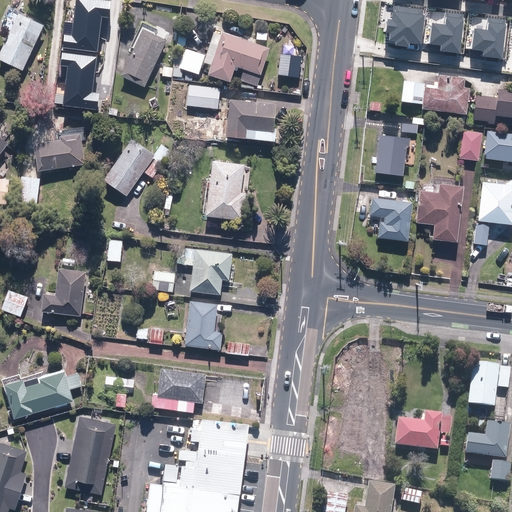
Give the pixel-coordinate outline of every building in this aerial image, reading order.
[(63,48),(98,52),(102,17),(109,18),(111,2),(96,0),(76,0),(72,36),(64,35),(63,48)] [(423,6),(392,3),(391,18),(386,17),(385,30),(389,31),(388,39),(394,39),(394,43),(407,44),(407,41),(419,42),(423,6)] [(12,6),(3,26),(12,30),(0,55),(0,59),(26,72),(48,23),(12,6)] [(457,51),(463,12),(445,10),(444,23),(431,21),(429,42),(440,43),(439,48),(457,51)] [(499,55),(504,17),(487,15),(485,28),(473,26),(470,47),(481,48),(481,53),(499,55)] [(130,47),(135,49),(123,74),(146,86),(169,41),(161,37),(164,30),(144,20),(130,47)] [(242,79),(258,85),(271,49),(218,29),(206,61),(213,63),(210,73),(233,81),(239,65),(246,68),(242,79)] [(207,54),(190,47),(182,66),(199,73),(207,54)] [(96,110),(99,94),(92,93),(97,57),(62,53),(60,66),(67,67),(62,106),(96,110)] [(463,80),(435,77),(433,89),(421,88),(418,110),(462,115),(466,92),(461,91),(463,80)] [(223,88),(191,83),(188,105),(219,110),(223,88)] [(511,94),(493,92),(492,99),(471,96),(468,120),(511,126),(511,94)] [(280,101),(233,97),(231,133),(278,136),(280,101)] [(220,121),(202,119),(200,138),(219,140),(220,121)] [(83,132),(59,135),(60,137),(37,140),(40,168),(87,163),(83,132)] [(0,155),(10,141),(0,133),(0,155)] [(475,161),(478,136),(460,133),(457,159),(475,161)] [(511,137),(485,134),(481,161),(511,164),(511,137)] [(407,148),(408,141),(376,137),(371,175),(400,179),(401,166),(403,148),(407,148)] [(130,192),(145,170),(154,176),(174,148),(162,141),(155,151),(135,138),(108,177),(130,192)] [(245,190),(248,163),(215,159),(208,213),(245,218),(248,190),(245,190)] [(41,177),(24,175),(21,204),(38,206),(41,177)] [(12,178),(0,176),(0,202),(9,203),(12,178)] [(502,178),(501,187),(479,185),(472,249),(485,250),(487,227),(509,229),(511,203),(511,188),(509,188),(510,178),(502,178)] [(434,195),(417,193),(413,224),(431,226),(429,244),(453,247),(459,189),(435,186),(434,195)] [(365,196),(356,195),(354,213),(363,214),(365,196)] [(366,200),(364,219),(376,220),(374,240),(405,244),(409,205),(366,200)] [(125,238),(110,237),(108,261),(123,262),(125,238)] [(232,280),(235,253),(179,246),(177,262),(195,264),(192,289),(223,293),(224,279),(232,280)] [(58,293),(44,292),(43,312),(84,314),(86,268),(59,267),(58,293)] [(176,272),(158,269),(155,288),(174,290),(176,272)] [(31,295),(12,287),(3,307),(22,315),(31,295)] [(217,330),(221,301),(192,297),(186,344),(223,349),(225,331),(217,330)] [(166,328),(152,327),(151,340),(165,341),(166,328)] [(463,405),(491,408),(493,390),(506,391),(509,369),(468,364),(463,405)] [(162,366),(160,391),(153,391),(151,406),(194,410),(195,399),(205,400),(207,370),(162,366)] [(76,401),(72,386),(82,384),(79,372),(69,375),(67,370),(40,377),(40,380),(27,384),(25,374),(4,380),(15,418),(76,401)] [(350,378),(346,422),(339,422),(337,445),(344,446),(343,454),(364,456),(365,438),(373,439),(374,422),(369,421),(373,380),(350,378)] [(433,452),(434,434),(448,435),(449,419),(436,418),(436,416),(419,414),(418,423),(394,421),(392,449),(433,452)] [(104,492),(117,423),(81,416),(73,454),(67,485),(104,492)] [(236,511),(248,424),(194,418),(191,441),(201,443),(200,451),(181,450),(180,460),(188,461),(187,467),(168,464),(165,485),(153,483),(148,511),(236,511)] [(480,438),(463,436),(461,456),(504,460),(507,425),(482,423),(480,438)] [(0,511),(9,511),(11,509),(17,510),(23,491),(29,473),(22,471),(29,449),(0,440),(0,511)] [(380,477),(382,452),(367,450),(365,475),(380,477)] [(510,463),(489,461),(488,480),(509,482),(510,463)] [(401,511),(402,510),(387,509),(389,486),(364,484),(362,503),(356,502),(356,507),(351,507),(350,511),(401,511)] [(419,494),(401,490),(399,502),(416,506),(419,494)] [(341,511),(344,495),(323,492),(320,511),(341,511)]
